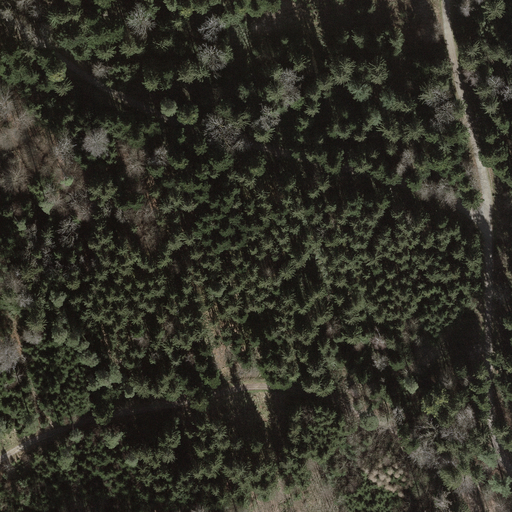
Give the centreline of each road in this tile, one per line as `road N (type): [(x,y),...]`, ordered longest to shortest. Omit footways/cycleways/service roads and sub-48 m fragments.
road 1 (track): [(0,9),(112,88),(178,119),(443,197),(496,242)]
road 2 (track): [(0,462),(90,419),(287,392),(377,420),(474,492)]
road 3 (track): [(452,0),(453,63),(496,242)]
road 4 (track): [(496,242),(493,433)]
